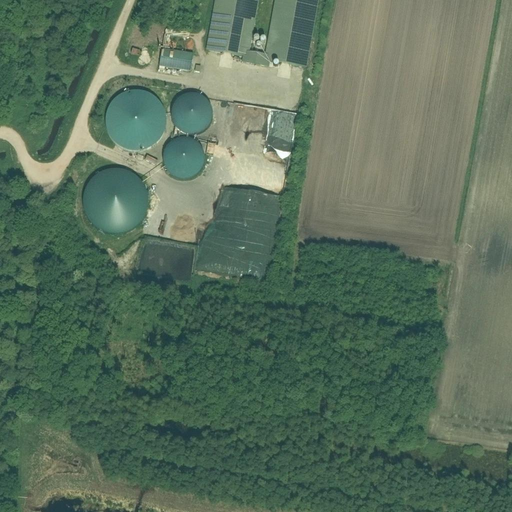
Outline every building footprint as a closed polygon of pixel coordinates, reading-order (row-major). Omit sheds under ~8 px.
[(257,0),(213,0),(204,53),(246,61),(257,0)] [(315,0),(272,0),(261,62),(303,70),(315,0)] [(159,49),(156,68),(189,73),(193,55),(159,49)] [(103,121),(111,148),(133,153),(148,149),(150,139),(149,136),(155,135),(155,131),(150,130),(157,128),(156,125),(157,120),(157,117),(149,119),(147,112),(148,105),(145,95),(133,92),(107,100),(103,121)] [(199,132),(209,104),(186,96),(184,103),(188,105),(185,112),(181,110),(179,115),(186,118),(185,121),(188,122),(187,125),(194,127),(193,129),(199,132)] [(244,108),(232,210),(248,212),(249,205),(270,207),(275,170),(285,171),(292,114),(244,108)] [(166,180),(197,179),(196,151),(179,152),(179,161),(165,161),(166,180)] [(85,174),(86,233),(140,233),(140,199),(135,199),(135,173),(85,174)]
